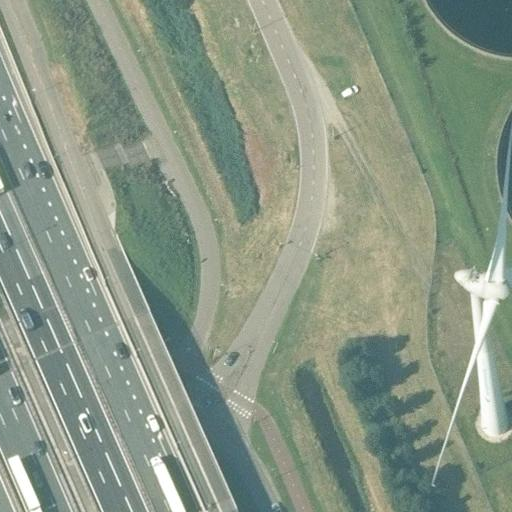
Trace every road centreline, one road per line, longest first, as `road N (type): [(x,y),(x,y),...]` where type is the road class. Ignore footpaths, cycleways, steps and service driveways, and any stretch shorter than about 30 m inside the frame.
road 1 (motorway): [(168,511),(0,108)]
road 2 (tertiary): [(265,322),(306,237),(313,143),(261,0)]
road 3 (motorway): [(116,511),(0,236)]
road 4 (tertiary): [(195,423),(119,417),(0,463)]
road 5 (tertiary): [(224,441),(265,322)]
road 6 (tertiary): [(265,322),(212,384),(195,423)]
